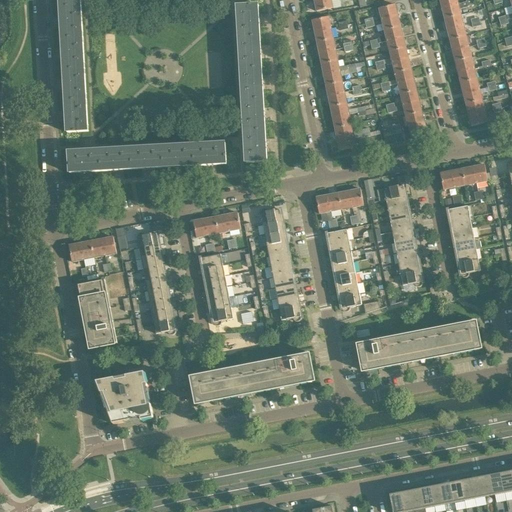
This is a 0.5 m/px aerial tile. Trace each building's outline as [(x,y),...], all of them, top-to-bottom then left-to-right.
[(333,8),(331,0),(316,0),(314,0),(317,12),(333,8)] [(367,7),(365,0),(358,0),(360,8),(367,7)] [(439,0),(442,8),(458,4),(457,0),(439,0)] [(442,8),(445,19),(461,15),(460,10),(468,8),(467,6),(483,3),(482,0),(474,0),(475,0),(466,2),(458,4),(442,8)] [(237,7),(239,38),(260,37),(258,5),(237,7)] [(379,9),(382,20),(398,16),(395,5),(379,9)] [(83,38),(81,6),(61,8),(62,39),(83,38)] [(508,20),(511,18),(511,13),(498,18),(500,22),(508,20)] [(338,23),(339,27),(352,24),(354,24),(352,14),(341,16),(343,22),(338,23)] [(445,19),(447,30),(464,26),(461,15),(445,19)] [(401,26),(398,16),(382,20),(384,31),(401,26)] [(312,21),(315,32),(331,28),(329,17),(312,21)] [(363,43),(364,47),(387,41),(403,37),(401,26),(384,31),(386,37),(378,39),(370,41),(363,43)] [(447,30),(450,40),(466,36),(464,26),(447,30)] [(315,32),(317,43),(333,39),(331,28),(315,32)] [(450,40),(453,51),(469,47),(466,36),(450,40)] [(262,68),(260,37),(239,38),(241,69),(262,68)] [(406,48),(403,37),(387,41),(390,52),(406,48)] [(85,69),(83,38),(62,39),(64,70),(85,69)] [(317,43),(319,53),(336,50),(333,39),(317,43)] [(379,43),(364,47),(365,52),(372,50),(380,48),(379,44),(379,43)] [(453,51),(455,62),(472,58),(469,47),(453,51)] [(390,52),(392,63),(409,59),(406,48),(390,52)] [(338,61),(336,50),(319,53),(321,64),(338,61)] [(455,62),(458,72),(474,68),(472,58),(455,62)] [(411,69),(409,59),(392,63),(395,73),(411,69)] [(356,68),(365,66),(364,61),(354,63),(347,65),(347,66),(339,68),(338,61),(321,64),(324,75),(340,71),(348,70),(356,68)] [(263,99),(262,68),(241,69),(243,100),(263,99)] [(458,72),(461,83),(477,79),(474,68),(458,72)] [(86,100),(85,69),(64,70),(66,101),(86,100)] [(395,73),(398,84),(414,80),(411,69),(395,73)] [(340,71),(324,75),(326,86),(342,82),(340,71)] [(461,83),(463,94),(480,90),(477,79),(461,83)] [(417,91),(414,80),(398,84),(400,95),(417,91)] [(326,86),(328,97),(345,93),(342,82),(326,86)] [(463,94),(466,104),(482,100),(480,90),(463,94)] [(400,95),(403,105),(419,101),(417,91),(400,95)] [(328,97),(330,107),(347,104),(345,93),(328,97)] [(265,130),(263,99),(243,100),(244,131),(265,130)] [(88,131),(86,100),(66,101),(67,132),(88,131)] [(466,104),(469,115),(485,111),(482,100),(466,104)] [(422,112),(419,101),(403,105),(406,116),(422,112)] [(349,115),(347,104),(330,107),(333,118),(349,115)] [(488,122),(485,111),(469,115),(471,126),(488,122)] [(406,116),(408,127),(425,123),(422,112),(406,116)] [(333,118),(335,129),(351,125),(349,115),(333,118)] [(427,134),(425,123),(408,127),(411,138),(427,134)] [(335,129),(337,140),(354,136),(351,125),(335,129)] [(267,162),(265,130),(244,131),(246,163),(267,162)] [(362,134),(354,136),(337,140),(339,151),(356,147),(355,140),(363,138),(371,137),(381,135),(380,131),(370,133),(362,134)] [(194,145),(195,166),(226,164),(225,144),(194,145)] [(194,145),(163,147),(164,168),(195,166),(194,145)] [(132,149),(133,169),(164,168),(163,147),(132,149)] [(132,149),(100,151),(102,171),(133,169),(132,149)] [(70,173),(89,172),(102,171),(100,151),(69,152),(70,173)] [(485,165),(473,167),(477,184),(488,182),(485,165)] [(473,167),(462,169),(466,186),(477,184),(473,167)] [(462,169),(452,171),(455,188),(466,186),(462,169)] [(444,190),(455,188),(452,171),(440,174),(444,190)] [(375,197),(372,180),(364,181),(367,199),(375,197)] [(384,189),(384,190),(387,201),(406,197),(404,186),(393,188),(392,187),(391,186),(391,185),(390,185),(389,185),(387,185),(386,185),(386,186),(385,186),(385,187),(385,188),(384,188),(384,189)] [(361,189),(349,191),(352,208),(364,206),(361,189)] [(349,191),(338,193),(342,210),(352,208),(349,191)] [(338,193),(327,196),(331,212),(342,210),(338,193)] [(334,228),(332,220),(331,212),(327,196),(316,198),(319,214),(323,214),(325,222),(328,221),(330,229),(334,228)] [(408,208),(406,197),(387,201),(389,211),(408,208)] [(452,206),(451,199),(443,200),(444,207),(452,206)] [(470,218),(468,206),(448,210),(451,221),(470,218)] [(391,222),(410,218),(408,208),(389,211),(391,222)] [(261,213),(261,214),(263,225),(283,221),(281,210),(275,211),(269,212),(269,211),(268,211),(268,210),(267,210),(267,209),(266,209),(265,209),(264,209),(263,209),(262,210),(262,211),(261,211),(261,212),(261,213)] [(238,213),(226,215),(230,232),(241,230),(238,213)] [(216,217),(219,234),(230,232),(226,215),(216,217)] [(356,224),(356,225),(360,224),(359,219),(358,215),(350,217),(352,225),(356,224)] [(216,217),(205,219),(208,236),(219,234),(216,217)] [(412,229),(410,218),(391,222),(393,233),(412,229)] [(472,228),(470,218),(451,221),(453,232),(472,228)] [(197,238),(208,236),(205,219),(193,222),(197,238)] [(332,220),(334,228),(338,228),(338,229),(345,228),(344,221),(337,223),(336,219),(332,220)] [(285,232),(283,221),(263,225),(265,236),(285,232)] [(453,232),(455,243),(474,239),(472,228),(453,232)] [(395,243),(414,239),(412,229),(393,233),(395,243)] [(330,245),(349,241),(347,230),(328,234),(330,245)] [(265,236),(267,246),(287,242),(285,232),(265,236)] [(138,237),(138,238),(140,249),(159,245),(157,234),(152,235),(146,236),(146,235),(145,235),(145,234),(144,234),(144,233),(143,233),(142,233),(141,233),(140,233),(139,233),(139,234),(138,234),(138,235),(138,236),(138,237)] [(113,237),(102,239),(105,256),(117,254),(113,237)] [(91,241),(95,258),(105,256),(102,239),(91,241)] [(417,250),(414,239),(395,243),(397,254),(417,250)] [(475,240),(474,239),(455,243),(457,253),(476,249),(481,248),(480,241),(476,242),(476,240),(475,240)] [(91,241),(80,244),(84,260),(95,258),(91,241)] [(332,256),(351,252),(349,241),(330,245),(332,256)] [(269,257),(289,253),(287,242),(267,246),(269,257)] [(72,262),(84,260),(80,244),(69,246),(72,262)] [(161,256),(159,245),(140,249),(142,259),(161,256)] [(457,253),(459,264),(478,260),(476,249),(457,253)] [(399,264),(419,261),(417,250),(397,254),(399,264)] [(334,266),(353,262),(351,252),(332,256),(334,266)] [(291,264),(289,253),(269,257),(271,267),(291,264)] [(223,266),(221,255),(201,258),(203,269),(223,266)] [(164,266),(161,256),(142,259),(144,270),(164,266)] [(481,271),(478,260),(459,264),(461,275),(461,276),(462,276),(462,277),(463,278),(464,278),(465,278),(466,278),(467,278),(468,277),(469,276),(469,275),(469,274),(469,273),(481,271)] [(421,271),(419,261),(399,264),(401,275),(421,271)] [(336,277),(355,273),(353,262),(334,266),(336,277)] [(273,278),(293,274),(291,264),(271,267),(273,278)] [(146,281),(166,277),(164,266),(144,270),(146,281)] [(225,276),(223,266),(203,269),(205,280),(225,276)] [(421,271),(401,275),(403,286),(415,284),(415,285),(416,286),(417,287),(418,287),(419,287),(420,287),(421,287),(421,286),(422,286),(422,285),(423,285),(423,284),(423,283),(423,282),(421,271)] [(338,287),(358,283),(355,273),(336,277),(338,287)] [(295,285),(293,274),(273,278),(275,289),(295,285)] [(205,280),(208,291),(227,287),(225,276),(205,280)] [(168,287),(166,277),(146,281),(148,291),(168,287)] [(79,286),(88,334),(91,349),(118,344),(105,280),(79,286)] [(340,298),(360,294),(358,283),(338,287),(340,298)] [(278,299),(297,295),(295,285),(275,289),(278,299)] [(150,302),(170,298),(168,287),(148,291),(150,302)] [(229,297),(227,287),(208,291),(210,301),(229,297)] [(356,306),(362,305),(360,294),(340,298),(342,309),(342,310),(343,310),(343,311),(344,312),(345,312),(346,312),(347,312),(348,312),(349,312),(350,311),(350,310),(350,309),(350,308),(356,306)] [(299,306),(297,295),(278,299),(280,310),(299,306)] [(210,301),(212,312),(231,308),(229,297),(210,301)] [(131,311),(129,298),(123,299),(125,312),(131,311)] [(172,309),(170,298),(150,302),(152,312),(172,309)] [(377,300),(362,305),(365,314),(380,309),(377,300)] [(299,306),(280,310),(282,321),(293,319),(294,320),(294,321),(295,321),(296,322),(297,322),(298,322),(299,322),(299,321),(300,321),(301,320),(301,319),(301,318),(301,317),(299,306)] [(233,319),(231,308),(212,312),(214,323),(214,324),(215,325),(216,326),(217,326),(218,326),(219,326),(220,326),(221,325),(222,324),(222,323),(222,322),(228,320),(233,319)] [(154,323),(174,319),(172,309),(152,312),(154,323)] [(176,330),(174,319),(154,323),(156,334),(162,333),(168,332),(168,333),(169,334),(170,335),(171,335),(172,335),(173,335),(174,335),(175,334),(175,333),(176,333),(176,332),(176,331),(176,330)] [(364,371),(407,363),(481,349),(476,323),(475,320),(358,343),(364,371)] [(358,338),(370,335),(369,330),(357,332),(358,338)] [(309,353),(300,354),(192,375),(197,404),(314,381),(309,353)] [(154,419),(144,367),(125,371),(127,377),(115,379),(97,382),(114,425),(132,421),(131,420),(141,416),(142,421),(154,419)] [(501,474),(505,493),(511,491),(511,476),(511,472),(501,474)] [(501,474),(491,476),(495,495),(505,493),(501,474)] [(485,497),(495,495),(491,476),(481,478),(485,497)] [(471,480),(475,499),(485,497),(481,478),(471,480)] [(465,501),(475,499),(471,480),(461,482),(465,501)] [(465,501),(461,482),(451,484),(455,503),(465,501)] [(451,484),(441,486),(445,505),(455,503),(451,484)] [(445,505),(441,486),(431,487),(435,507),(445,505)] [(435,507),(431,487),(421,489),(425,509),(435,507)] [(415,511),(425,509),(421,489),(411,491),(415,511)] [(408,511),(415,511),(411,491),(401,493),(404,511),(408,511)] [(404,511),(401,493),(390,495),(393,511),(404,511)]
